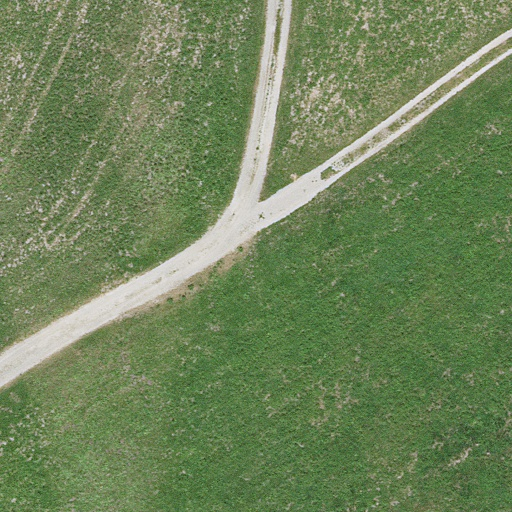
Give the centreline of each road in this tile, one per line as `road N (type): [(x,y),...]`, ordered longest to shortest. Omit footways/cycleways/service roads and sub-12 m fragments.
road 1 (track): [(249,224),(312,189),(511,42)]
road 2 (track): [(0,371),(249,224)]
road 3 (track): [(280,0),(244,193),(249,224)]
